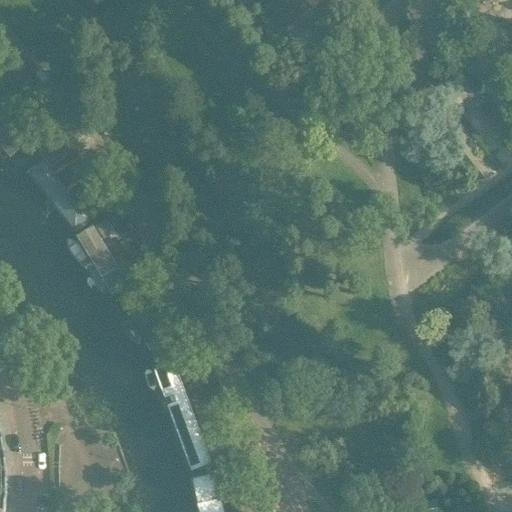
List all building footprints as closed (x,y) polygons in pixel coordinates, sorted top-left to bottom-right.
[(5,121),(13,121),(13,113),(5,113),(5,121)] [(61,193),(69,193),(69,185),(61,185),(61,193)] [(101,257),(109,257),(109,249),(101,249),(101,257)] [(149,329),(157,329),(157,321),(149,321),(149,329)] [(189,417),(197,417),(197,409),(189,409),(189,417)] [(442,511),(443,510),(438,510),(437,503),(416,507),(417,511),(442,511)]
